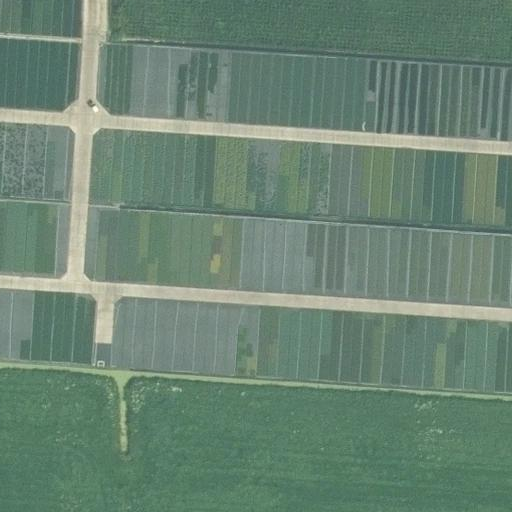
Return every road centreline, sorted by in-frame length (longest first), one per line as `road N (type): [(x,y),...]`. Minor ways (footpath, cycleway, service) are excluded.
road 1 (track): [(0,114),(511,147)]
road 2 (track): [(511,314),(0,281)]
road 3 (track): [(92,0),(73,285)]
